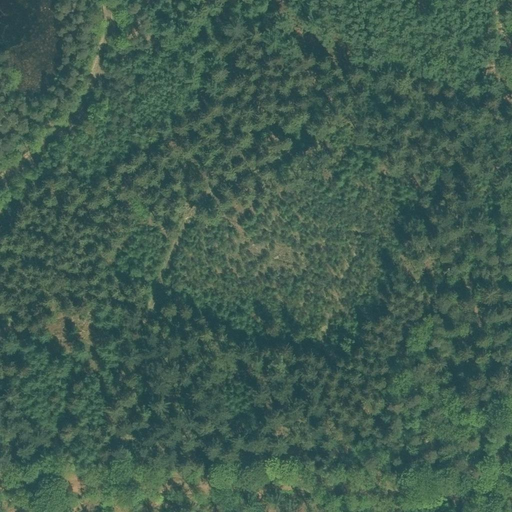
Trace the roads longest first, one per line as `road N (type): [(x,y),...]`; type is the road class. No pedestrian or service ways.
road 1 (track): [(121,484),(145,314),(203,192),(278,157),(292,140),(307,96),(318,0)]
road 2 (track): [(0,479),(480,496)]
road 3 (track): [(109,0),(84,98),(0,172)]
